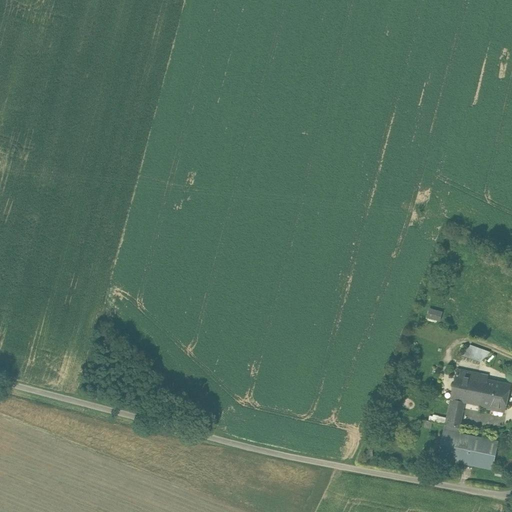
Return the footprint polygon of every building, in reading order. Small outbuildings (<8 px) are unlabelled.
[(443,311),(429,308),(427,317),(440,321),(443,311)] [(461,355),(480,362),(490,353),(465,344),(461,355)] [(488,375),(457,368),(451,399),(462,401),(504,410),(510,384),(487,379),(488,375)] [(462,401),(451,399),(446,424),(459,427),(463,408),(461,407),(462,401)] [(459,427),(446,424),(444,430),(458,433),(459,427)] [(458,433),(444,430),(439,458),(492,469),(497,441),(458,433)]
